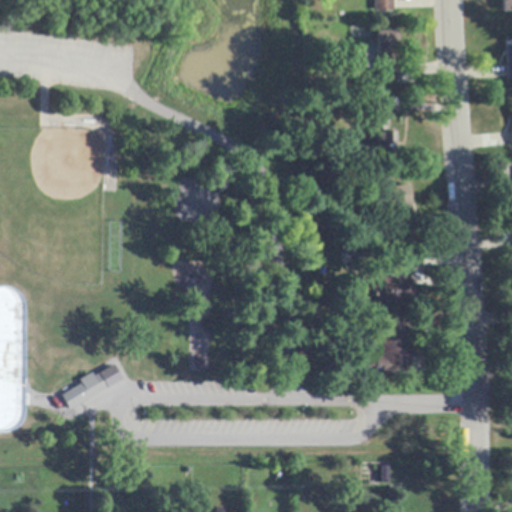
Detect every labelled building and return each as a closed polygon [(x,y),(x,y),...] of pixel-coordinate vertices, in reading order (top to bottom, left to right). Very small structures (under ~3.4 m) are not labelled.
[(392,0),(392,10),(392,11),(374,12),(373,0),(392,0)] [(511,0),(511,12),(502,12),(501,0),(511,0)] [(398,67),(399,77),(399,81),(378,82),(375,32),(395,31),(397,53),(398,67)] [(393,133),(393,159),(376,159),(376,157),(371,157),(371,143),(373,143),(373,140),(373,130),(371,130),(371,117),(381,116),(386,116),(386,133),(393,133)] [(411,219),(411,230),(411,232),(391,233),(388,188),(408,187),(411,219)] [(411,286),(412,302),(373,304),(372,287),(382,287),(381,267),(409,266),(410,281),(411,281),(411,286)] [(410,359),(410,371),(410,374),(373,375),(373,378),(372,378),(357,378),(354,378),(354,359),(381,358),(381,345),(371,345),(371,322),(384,321),(384,323),(409,322),(410,359)] [(107,388),(69,411),(61,397),(81,385),(79,381),(91,374),(93,378),(99,374),(107,388)] [(379,484),(379,468),(388,468),(388,484),(379,484)]
